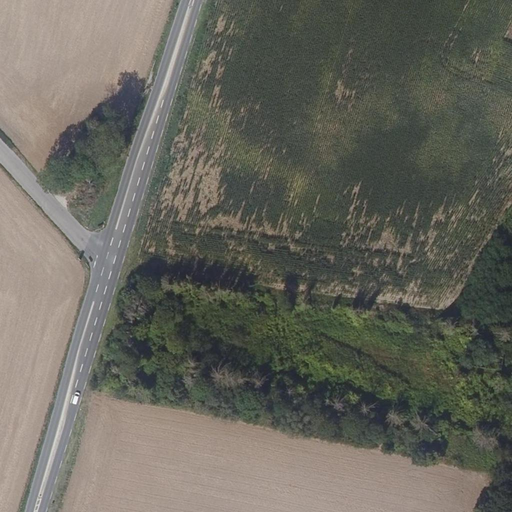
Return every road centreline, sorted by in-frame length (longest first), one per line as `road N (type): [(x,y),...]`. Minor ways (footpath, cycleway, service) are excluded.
road 1 (secondary): [(119,261),(197,0)]
road 2 (secondary): [(188,0),(102,257)]
road 3 (secondary): [(102,257),(32,511)]
road 4 (secondary): [(39,511),(119,261)]
road 5 (unclassified): [(102,257),(0,149)]
